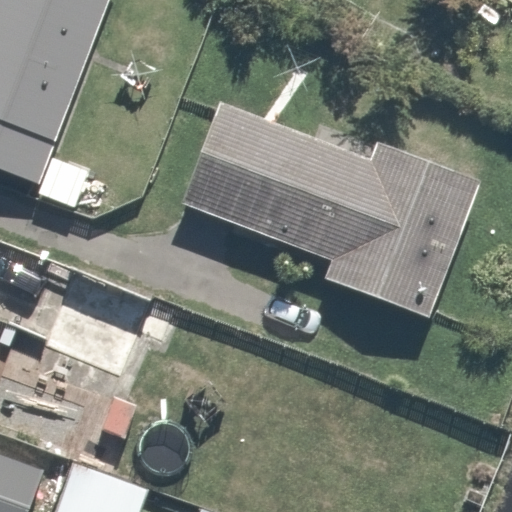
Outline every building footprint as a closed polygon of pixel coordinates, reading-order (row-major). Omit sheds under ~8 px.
[(93,0),(0,0),(0,165),(28,176),(93,0)] [(386,138),(376,164),(210,98),(173,192),(327,253),(321,269),(423,309),(434,282),(465,205),(477,174),(386,138)] [(156,294),(64,255),(27,342),(119,381),(156,294)] [(28,511),(46,469),(0,450),(0,511),(28,511)] [(34,511),(131,511),(142,485),(58,452),(34,511)]
